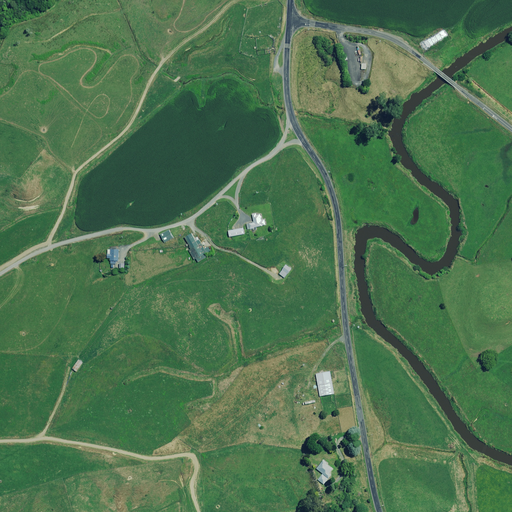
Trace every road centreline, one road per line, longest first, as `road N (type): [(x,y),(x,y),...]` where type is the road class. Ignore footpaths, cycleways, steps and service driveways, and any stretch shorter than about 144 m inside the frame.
road 1 (tertiary): [(380,511),(331,198),(281,104),(289,20)]
road 2 (unclassified): [(511,129),(392,39),(289,20)]
